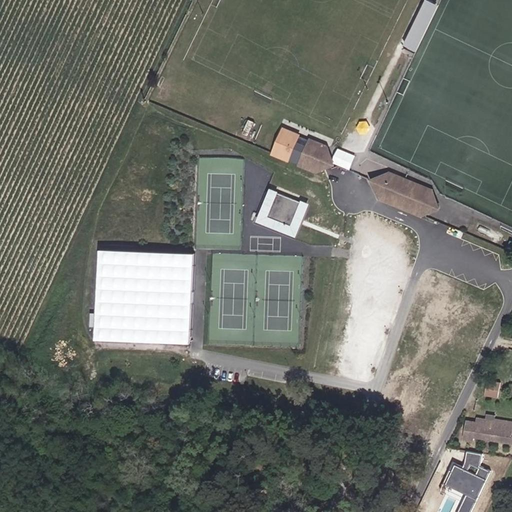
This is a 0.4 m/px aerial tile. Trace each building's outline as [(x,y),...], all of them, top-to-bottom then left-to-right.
[(426,0),(407,43),(418,48),(439,4),(431,0),(426,0)] [(322,158),(332,153),(327,144),(311,137),(301,161),(319,169),(327,166),(322,158)] [(322,158),(327,166),(336,161),(332,153),(322,158)] [(385,185),(376,188),(378,195),(425,214),(432,211),(428,201),(438,198),(435,190),(390,171),(381,174),(385,185)] [(372,178),(376,188),(385,185),(381,174),(372,178)] [(312,202),(273,187),(259,223),(298,238),(312,202)] [(428,201),(432,211),(441,208),(438,198),(428,201)] [(198,252),(105,248),(101,338),(195,342),(198,252)] [(489,380),(488,389),(498,391),(500,381),(489,380)] [(487,396),(497,398),(498,391),(488,389),(487,396)] [(511,420),(494,417),(493,420),(490,439),(511,442),(511,420)] [(477,437),(490,439),(493,420),(480,418),(479,422),(469,422),(467,439),(476,440),(477,437)] [(484,453),(469,450),(467,462),(466,465),(455,460),(444,482),(468,493),(459,511),(472,511),(492,470),(482,465),(484,453)]
